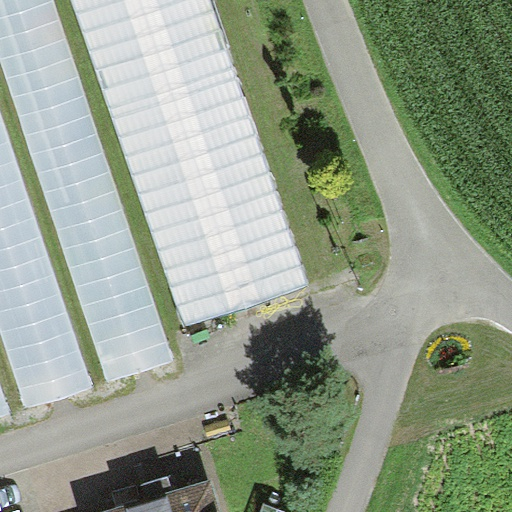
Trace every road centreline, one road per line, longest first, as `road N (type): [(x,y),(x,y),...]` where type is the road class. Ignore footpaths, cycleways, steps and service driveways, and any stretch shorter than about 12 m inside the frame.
road 1 (track): [(437,296),(0,438)]
road 2 (residential): [(325,0),(437,296)]
road 3 (residential): [(352,511),(437,296)]
